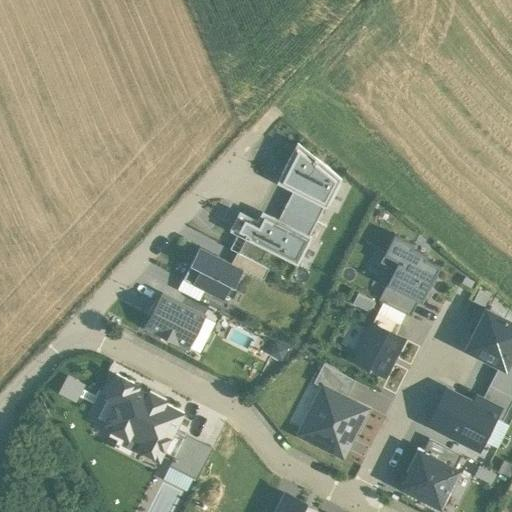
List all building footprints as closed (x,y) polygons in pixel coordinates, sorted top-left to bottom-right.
[(292,191),(324,208),(326,209),(341,179),(296,144),(277,184),(292,191)] [(324,208),(292,191),(285,206),(317,222),(324,208)] [(278,220),(309,236),(317,222),(285,206),(278,220)] [(309,236),(278,220),(262,212),(257,222),(239,213),(230,231),(297,265),(311,237),(309,236)] [(386,286),(418,302),(422,304),(442,263),(412,249),(414,245),(395,235),(381,263),(394,269),(386,286)] [(231,264),(199,248),(182,280),(224,301),(241,268),(231,264)] [(269,269),(236,253),(231,264),(241,268),(263,280),(269,269)] [(418,302),(386,286),(378,301),(411,317),(418,302)] [(373,311),(378,300),(357,292),(352,303),(373,311)] [(209,320),(161,297),(146,329),(194,352),(209,320)] [(511,355),(511,325),(486,313),(467,350),(499,367),(505,369),(510,360),(511,355)] [(399,326),(377,315),(372,325),(394,336),(399,326)] [(372,325),(370,324),(352,361),(385,377),(403,340),(394,336),(372,325)] [(505,369),(499,367),(489,386),(511,397),(511,360),(510,360),(505,369)] [(354,380),(320,365),(312,384),(319,387),(345,399),(354,380)] [(166,400),(114,374),(103,396),(116,403),(104,426),(139,444),(137,449),(159,460),(163,452),(173,432),(184,409),(166,400)] [(499,410),(495,419),(502,423),(511,403),(511,397),(489,386),(482,401),(499,410)] [(345,399),(319,387),(295,435),(342,458),(366,410),(345,399)] [(499,410),(482,401),(477,398),(473,405),(446,391),(429,426),(479,451),(495,419),(499,410)] [(184,438),(173,432),(163,452),(175,458),(171,467),(196,479),(213,447),(186,434),(184,438)] [(422,454),(454,470),(462,456),(430,440),(422,454)] [(454,470),(419,452),(401,489),(440,508),(458,472),(454,470)] [(306,504),(285,493),(275,511),(311,511),(304,508),(306,504)]
